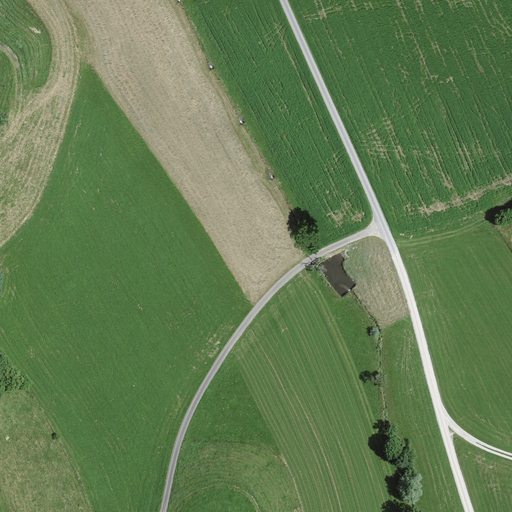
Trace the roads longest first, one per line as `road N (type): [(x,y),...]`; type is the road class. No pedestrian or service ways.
road 1 (unclassified): [(284,0),(400,268)]
road 2 (track): [(400,268),(469,511)]
